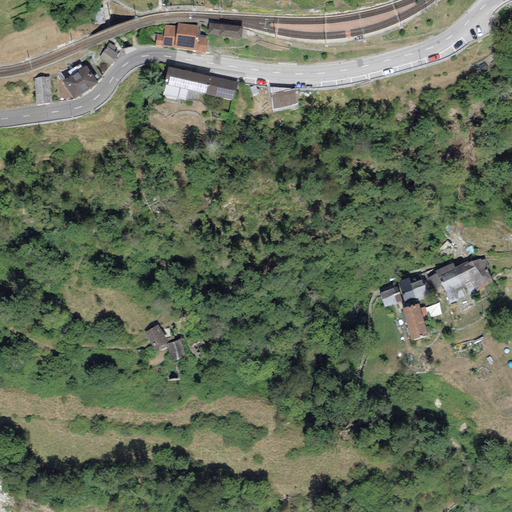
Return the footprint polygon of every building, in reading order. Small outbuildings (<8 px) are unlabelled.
[(103,8),(96,9),(97,14),(95,14),(96,24),(105,23),(103,8)] [(197,36),(199,26),(178,23),(177,27),(165,26),(164,36),(157,35),(155,45),(162,46),(196,51),(197,36)] [(209,23),(208,33),(241,39),(242,26),(209,23)] [(208,38),(197,36),(196,51),(196,52),(205,53),(208,38)] [(109,43),(107,46),(113,51),(116,48),(109,43)] [(110,65),(118,54),(113,51),(107,46),(99,57),(110,65)] [(74,99),(98,83),(86,66),(62,82),(74,99)] [(233,100),(237,83),(168,67),(164,84),(161,95),(186,101),(188,89),(233,100)] [(34,79),(37,105),(52,104),(49,77),(34,79)] [(256,86),(249,88),(253,96),(259,94),(256,86)] [(297,103),(294,89),(270,87),(272,110),(297,103)] [(481,260),(480,258),(471,262),(470,260),(455,268),(463,286),(470,282),(476,292),(494,281),(487,269),(489,268),(485,259),(481,260)] [(456,290),(463,286),(455,268),(453,263),(436,271),(437,273),(443,286),(446,292),(450,304),(459,300),(456,290)] [(437,273),(427,278),(435,289),(443,286),(437,273)] [(405,304),(428,296),(422,279),(411,283),(409,278),(397,282),(405,304)] [(402,301),(396,287),(379,293),(385,307),(402,301)] [(419,304),(401,309),(411,341),(429,336),(423,316),(420,308),(419,304)] [(158,325),(144,332),(155,350),(168,343),(158,325)] [(185,357),(180,339),(166,345),(172,361),(185,357)]
